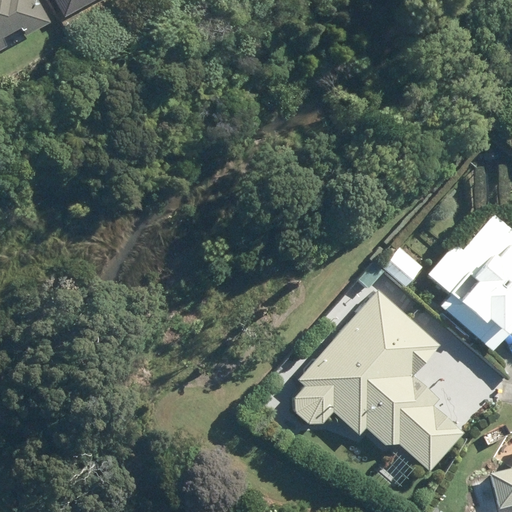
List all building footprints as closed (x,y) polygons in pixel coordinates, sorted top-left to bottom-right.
[(0,0),(0,48),(7,44),(3,37),(23,25),(28,34),(53,20),(41,0),(0,0)] [(56,0),(65,16),(92,0),(56,0)] [(100,29),(92,13),(65,26),(72,42),(100,29)] [(420,271),(443,292),(432,305),(482,347),(511,313),(511,312),(507,307),(511,301),(511,235),(484,212),(453,247),(445,241),(420,271)] [(357,280),(366,289),(380,273),(371,265),(357,280)] [(302,385),(292,397),(293,412),(304,422),(319,421),(329,410),(355,434),(361,426),(381,444),(395,443),(426,470),(461,431),(430,404),(435,398),(408,374),(435,343),(374,289),(294,379),(302,385)] [(511,511),(511,449),(497,474),(483,477),(490,506),(509,501),(511,502),(511,511)]
